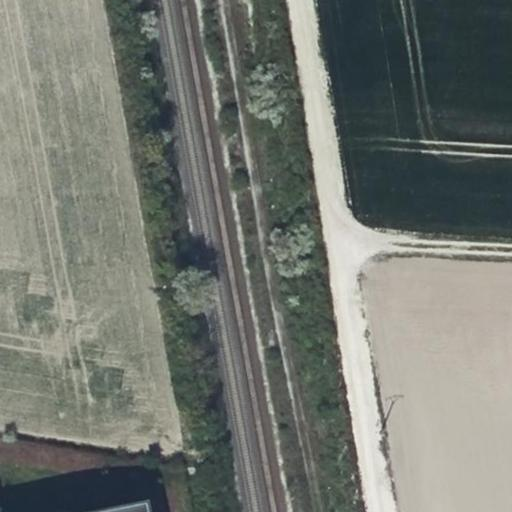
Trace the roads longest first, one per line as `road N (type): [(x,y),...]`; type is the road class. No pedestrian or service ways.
road 1 (track): [(298,0),(377,511)]
road 2 (track): [(511,251),(341,243)]
